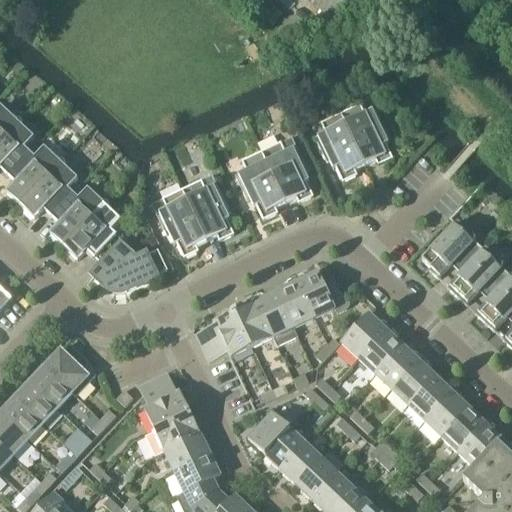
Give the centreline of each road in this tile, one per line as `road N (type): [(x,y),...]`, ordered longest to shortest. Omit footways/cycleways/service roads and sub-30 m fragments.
road 1 (residential): [(164,309),(328,234),(511,402)]
road 2 (residential): [(254,489),(238,472),(164,309)]
